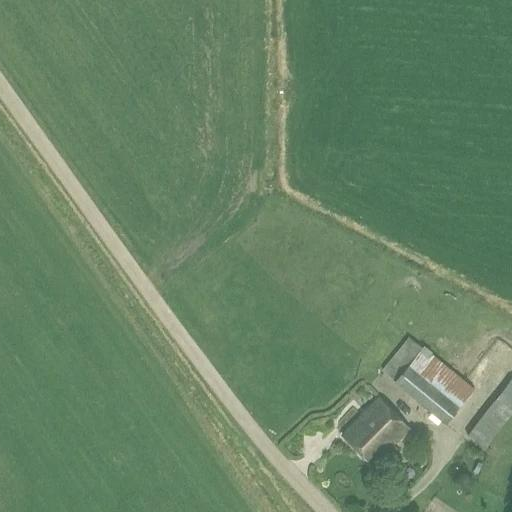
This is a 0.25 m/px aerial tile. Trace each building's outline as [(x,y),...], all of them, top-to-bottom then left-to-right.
[(444,423),(475,389),(424,346),(422,348),(408,336),(381,372),(393,384),(444,423)] [(490,362),(474,369),(480,382),(496,375),(490,362)] [(511,414),(511,379),(509,378),(467,437),(486,450),(490,443),(511,414)] [(410,430),(381,400),(343,436),(376,470),(398,450),(394,446),(410,430)] [(329,433),(310,434),(311,460),(330,459),(329,433)]
